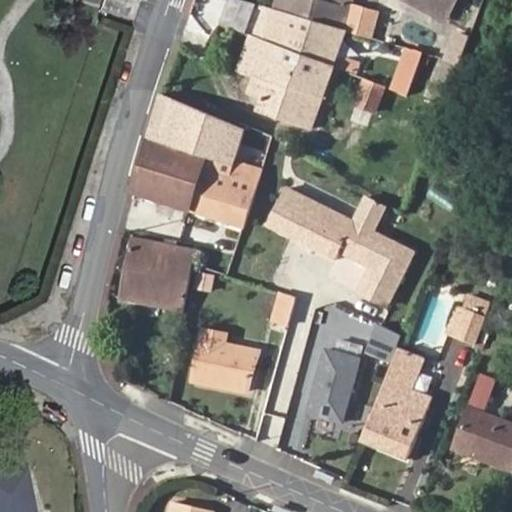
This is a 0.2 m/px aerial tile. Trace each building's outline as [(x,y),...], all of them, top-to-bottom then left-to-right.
[(266,5),(265,6),(346,28),(355,0),(278,0),(276,8),(266,5)] [(346,28),(265,6),(256,36),(251,35),(238,72),(265,81),(256,109),(312,129),(346,28)] [(404,48),(391,92),(411,98),(424,53),(404,48)] [(377,116),(389,87),(364,77),(352,106),(377,116)] [(161,95),(148,135),(234,164),(236,160),(246,129),(163,96),(161,95)] [(250,153),(265,158),(271,138),(256,133),(250,153)] [(131,188),(130,193),(243,229),(263,169),(236,160),(234,164),(148,135),(131,188)] [(269,223),(304,241),(306,239),(317,244),(315,247),(336,258),(341,248),(356,220),(288,186),(269,223)] [(373,229),(356,220),(341,248),(359,257),(373,229)] [(414,250),(373,229),(359,257),(372,264),(359,288),(387,303),(414,250)] [(118,300),(184,313),(196,248),(131,236),(118,300)] [(306,239),(304,241),(315,247),(317,244),(306,239)] [(290,325),(297,300),(281,294),(273,319),(290,325)] [(450,335),(461,339),(471,316),(460,311),(450,335)] [(461,339),(476,346),(485,322),(471,316),(461,339)] [(196,380),(245,394),(257,353),(231,345),(234,335),(210,328),(196,380)] [(404,333),(360,441),(409,459),(434,397),(418,390),(420,383),(415,381),(430,344),(404,333)] [(307,416),(342,426),(360,361),(325,351),(307,416)] [(509,469),(511,461),(511,425),(483,413),(496,380),(482,374),(453,447),(509,469)] [(35,511),(26,471),(0,476),(0,511),(35,511)] [(210,511),(213,500),(175,490),(169,511),(210,511)]
